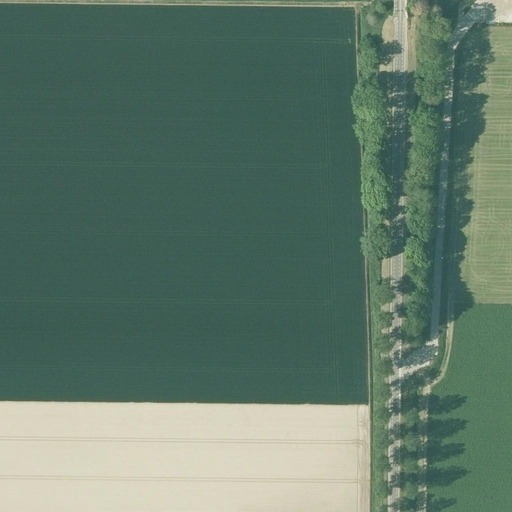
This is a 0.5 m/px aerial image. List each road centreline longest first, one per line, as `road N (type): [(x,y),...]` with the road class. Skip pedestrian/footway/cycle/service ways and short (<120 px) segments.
road 1 (unclassified): [(397,196),(393,511)]
road 2 (unclassified): [(397,196),(399,0)]
